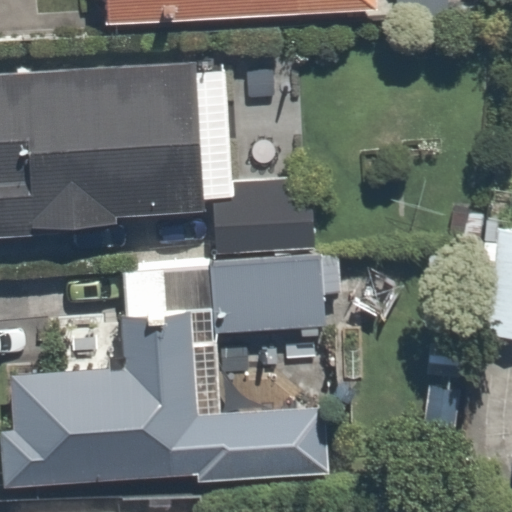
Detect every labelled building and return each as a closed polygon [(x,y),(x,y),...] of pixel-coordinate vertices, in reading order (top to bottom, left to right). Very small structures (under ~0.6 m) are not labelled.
[(102,0),(103,17),(384,11),(383,0),(102,0)] [(452,0),(394,0),(394,18),(452,18),(452,0)] [(184,53),(0,63),(0,228),(193,218),(184,53)] [(309,166),(205,171),(209,246),(313,241),(309,166)] [(511,330),(511,221),(490,220),(481,328),(511,330)] [(322,253),(208,261),(214,332),(327,324),(322,253)] [(121,316),(109,317),(112,369),(56,373),(55,358),(6,361),(10,417),(0,417),(0,478),(188,465),(189,478),(310,469),(305,395),(182,403),(175,312),(168,313),(164,260),(118,263),(121,316)]
